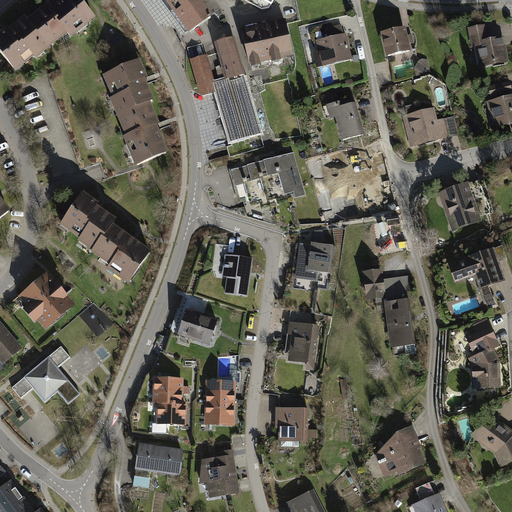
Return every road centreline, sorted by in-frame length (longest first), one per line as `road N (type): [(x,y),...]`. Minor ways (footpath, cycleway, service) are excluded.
road 1 (residential): [(190,211),(267,238),(274,255),(253,412),(264,511)]
road 2 (residential): [(396,173),(431,310),(432,421),(466,511)]
road 3 (residential): [(73,497),(104,447),(176,268),(190,211)]
road 4 (residential): [(190,211),(196,159),(187,101),(160,38),(132,0)]
road 5 (residential): [(0,287),(26,252),(35,193),(0,110)]
road 6 (residential): [(355,0),(396,173)]
